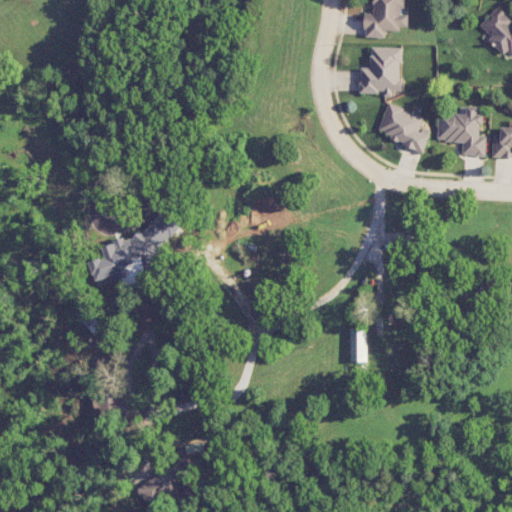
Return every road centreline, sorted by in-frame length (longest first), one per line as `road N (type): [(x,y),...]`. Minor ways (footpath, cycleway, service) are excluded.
road 1 (residential): [(243,0),(224,84),(111,176),(110,204),(147,321),(146,339),(130,361),(129,390),(147,451)]
road 2 (residential): [(330,0),(319,67),(328,126),(367,169)]
road 3 (residential): [(367,169),(410,183),(511,190)]
